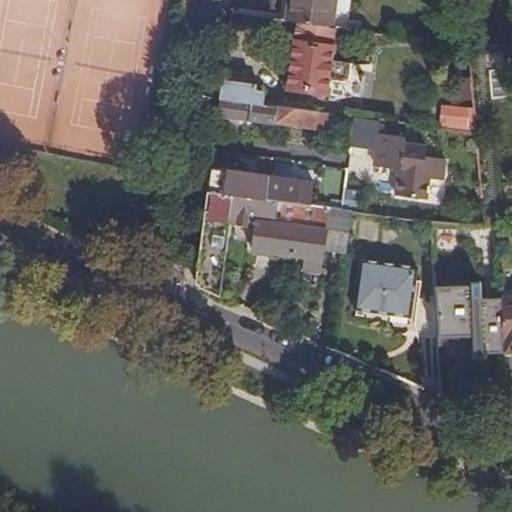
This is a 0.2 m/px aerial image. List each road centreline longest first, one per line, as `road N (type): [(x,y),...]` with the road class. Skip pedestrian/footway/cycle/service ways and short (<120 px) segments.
road 1 (residential): [(511,445),(167,301)]
road 2 (residential): [(209,0),(167,301)]
road 3 (residential): [(167,301),(0,219)]
